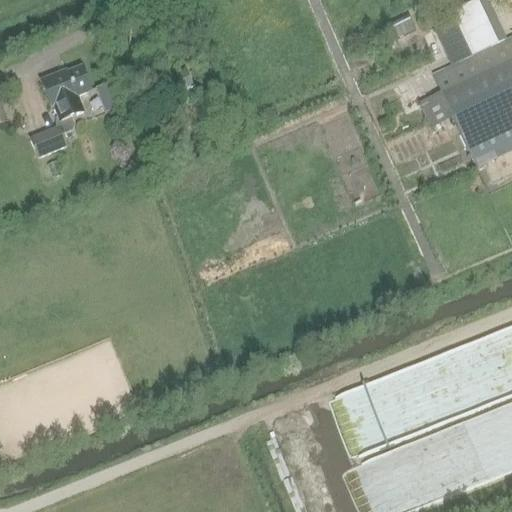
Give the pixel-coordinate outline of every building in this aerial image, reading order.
[(452,17),(432,26),(448,61),(468,51),(452,17)] [(416,32),(410,20),(391,28),(397,41),(416,32)] [(452,70),(434,78),(477,169),(511,151),(511,41),(505,45),(472,60),(452,70)] [(60,122),(75,116),(84,112),(79,100),(91,96),(80,70),(60,78),(60,76),(40,84),(51,112),(55,110),(60,122)] [(109,82),(95,88),(106,114),(120,109),(109,82)] [(38,161),(68,149),(59,129),(30,142),(38,161)]
